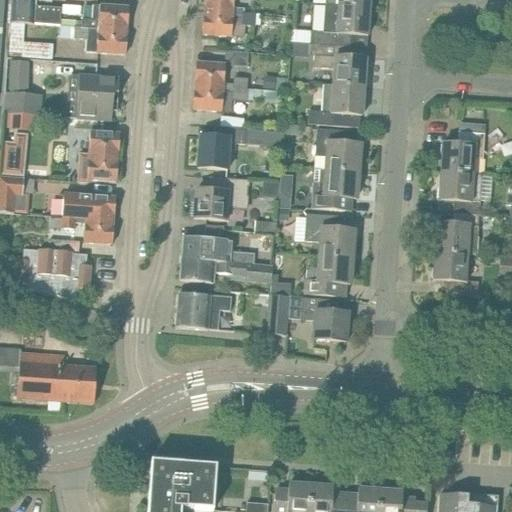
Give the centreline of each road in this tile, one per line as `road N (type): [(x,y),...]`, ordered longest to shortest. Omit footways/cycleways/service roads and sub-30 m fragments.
road 1 (tertiary): [(166,15),(147,37),(129,263),(139,299)]
road 2 (tertiary): [(139,299),(162,258),(176,62),(166,15)]
road 3 (residential): [(385,326),(401,76)]
road 4 (secondary): [(148,405),(246,384),(381,392)]
road 5 (secondary): [(381,392),(511,401)]
road 6 (residential): [(511,335),(385,326)]
